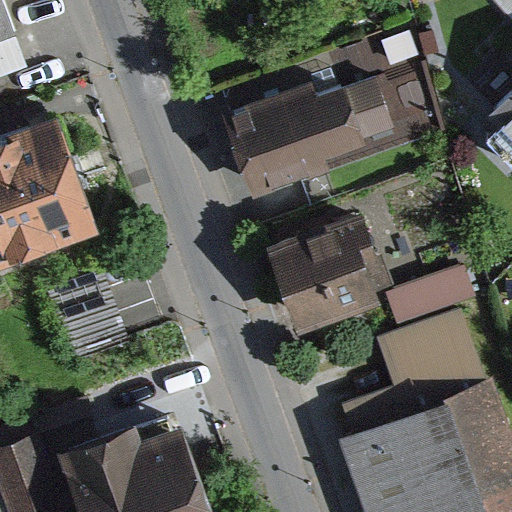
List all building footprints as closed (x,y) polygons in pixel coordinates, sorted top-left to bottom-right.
[(0,0),(0,35),(24,27),(13,0),(0,0)] [(368,60),(232,110),(259,183),(395,133),(368,60)] [(511,85),(502,95),(511,106),(511,85)] [(0,264),(102,226),(63,123),(0,146),(0,264)] [(364,220),(284,248),(311,325),(391,297),(364,220)] [(463,271),(397,294),(404,316),(471,294),(463,271)] [(391,376),(333,397),(374,511),(511,511),(511,438),(467,312),(379,343),(391,376)] [(227,511),(196,425),(163,437),(157,419),(81,446),(105,511),(227,511)] [(48,437),(3,452),(23,511),(37,511),(70,501),(48,437)]
